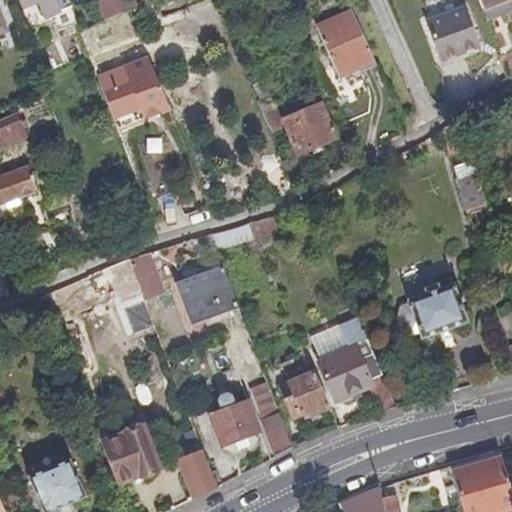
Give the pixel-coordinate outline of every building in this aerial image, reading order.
[(0,0),(0,25),(11,21),(1,0),(0,0)] [(14,0),(16,2),(21,0),(32,0),(38,14),(64,3),(62,0),(14,0)] [(89,0),(98,20),(125,9),(121,0),(89,0)] [(121,0),(125,9),(134,4),(132,0),(121,0)] [(511,0),(479,0),(504,55),(511,51),(511,11),(508,2),(511,0)] [(455,9),(417,22),(431,62),(471,46),(455,9)] [(370,64),(347,11),(311,27),(334,80),(370,64)] [(92,76),(112,129),(165,107),(144,55),(92,76)] [(314,104),(279,120),(294,154),(329,138),(314,104)] [(272,108),(258,114),(266,133),(276,129),(272,108)] [(12,110),(0,114),(0,140),(20,132),(12,110)] [(458,120),(441,130),(447,150),(465,145),(458,120)] [(150,200),(166,193),(145,139),(129,146),(150,200)] [(465,204),(482,199),(469,157),(452,162),(465,204)] [(24,161),(0,169),(0,198),(31,186),(24,161)] [(274,216),(248,223),(254,238),(255,239),(277,231),(274,216)] [(254,238),(248,223),(221,231),(229,249),(254,238)] [(40,266),(34,250),(15,257),(22,274),(40,266)] [(149,252),(129,258),(133,271),(136,278),(145,300),(159,295),(164,292),(149,252)] [(133,271),(129,258),(89,274),(92,282),(109,276),(111,280),(133,271)] [(187,326),(236,308),(220,264),(195,274),(197,281),(173,290),(187,326)] [(136,278),(133,271),(111,280),(114,286),(136,278)] [(466,321),(450,274),(433,280),(435,284),(422,289),(423,292),(404,300),(418,337),(466,321)] [(262,276),(238,285),(242,296),(266,288),(262,276)] [(55,312),(48,292),(32,298),(40,318),(55,312)] [(163,305),(159,295),(145,300),(148,310),(163,305)] [(366,340),(357,319),(311,339),(321,360),(317,362),(334,399),(370,383),(354,345),(366,340)] [(370,383),(383,378),(366,340),(354,345),(370,383)] [(310,416),(328,408),(312,372),(300,376),(293,361),(282,365),(288,379),(276,384),(281,397),(290,418),(308,410),(310,416)] [(249,387),(262,419),(276,413),(264,381),(249,387)] [(256,430),(245,400),(233,405),(228,392),(214,397),(219,410),(207,415),(219,445),(256,430)] [(262,419),(275,456),(289,448),(276,413),(262,419)] [(103,440),(118,481),(158,464),(142,425),(103,440)] [(69,455),(29,471),(45,510),(84,493),(69,455)] [(459,511),(511,511),(511,505),(502,455),(450,468),(459,511)] [(181,469),(192,497),(216,485),(214,481),(210,468),(205,458),(181,469)] [(210,468),(214,481),(222,479),(216,466),(210,468)] [(381,511),(379,503),(377,486),(339,502),(341,511),(381,511)] [(379,503),(381,511),(397,511),(395,500),(379,503)]
